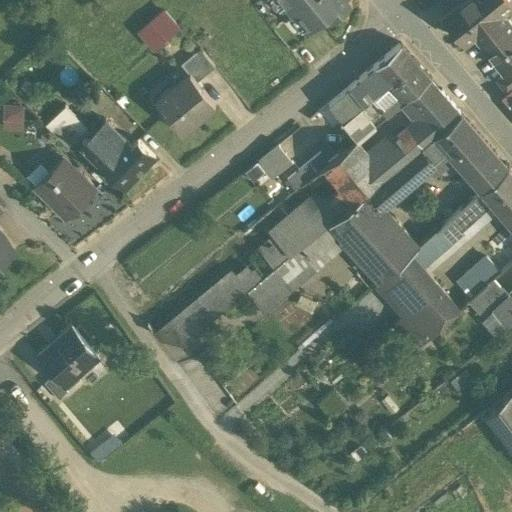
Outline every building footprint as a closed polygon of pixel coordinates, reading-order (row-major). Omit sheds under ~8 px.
[(276,0),(282,7),(285,4),(305,29),(325,12),(330,18),(352,1),(350,0),(276,0)] [(511,1),(511,0),(463,0),(460,3),(459,2),(442,15),(463,41),(474,32),(479,39),(506,18),(511,12),(511,1)] [(154,47),(179,24),(166,10),(141,32),(154,47)] [(511,25),(506,18),(479,39),(504,71),(505,70),(511,65),(511,25)] [(400,43),(375,64),(391,80),(416,60),(400,43)] [(215,65),(200,46),(181,62),(189,72),(190,72),(197,80),(215,65)] [(431,77),(416,60),(391,80),(372,95),(386,114),(404,98),(431,77)] [(375,64),(349,86),(363,103),(372,95),(391,80),(375,64)] [(511,65),(505,70),(506,72),(497,79),(507,92),(511,87),(511,65)] [(189,72),(156,99),(181,131),(215,103),(197,80),(190,72),(189,72)] [(460,111),(431,77),(404,98),(422,118),(434,132),(460,111)] [(349,86),(329,103),(342,120),(357,107),(363,103),(349,86)] [(342,120),(356,138),(386,114),(372,95),(363,103),(357,107),(342,120)] [(3,100),(3,126),(23,126),(23,100),(3,100)] [(87,125),(66,103),(46,123),(68,145),(77,136),(76,135),(87,125)] [(420,241),(389,204),(428,171),(434,177),(453,161),(480,189),(507,165),(460,111),(434,132),(384,174),(353,200),(329,220),(345,238),(367,263),(379,278),(410,250),(420,241)] [(391,142),(386,135),(365,152),(384,174),(434,132),(422,118),(411,128),(410,126),(391,142)] [(109,147),(87,125),(76,135),(77,136),(99,158),(109,147)] [(132,144),(123,134),(109,147),(99,158),(98,158),(125,185),(155,155),(138,137),(132,144)] [(365,152),(354,139),(324,164),(353,200),(384,174),(365,152)] [(279,144),(258,160),(265,168),(272,177),(293,161),(279,144)] [(94,188),(62,156),(48,169),(52,174),(43,183),(43,191),(67,215),(94,188)] [(265,168),(258,160),(246,170),(252,178),(265,168)] [(309,160),(287,178),(295,189),(305,180),(317,170),(309,160)] [(353,200),(324,164),(317,170),(305,180),(315,193),(282,219),(302,242),(329,220),(353,200)] [(511,170),(507,165),(480,189),(479,190),(493,203),(511,226),(511,170)] [(420,241),(410,250),(423,266),(452,242),(463,233),(464,232),(462,230),(493,203),(479,190),(420,241)] [(302,242),(282,219),(270,229),(271,231),(289,252),(302,242)] [(345,238),(329,220),(302,242),(289,252),(246,287),(261,305),(345,238)] [(0,261),(12,249),(1,238),(4,235),(0,230),(0,261)] [(271,231),(197,293),(214,313),(230,300),(246,287),(289,252),(271,231)] [(423,266),(410,250),(379,278),(386,285),(408,310),(430,335),(459,307),(423,266)] [(499,270),(484,254),(456,279),(471,296),(492,277),(499,270)] [(367,263),(321,303),(333,318),(379,278),(367,263)] [(471,296),(468,300),(483,318),(492,310),(491,309),(507,295),(492,277),(471,296)] [(511,290),(507,295),(491,309),(492,310),(506,327),(511,321),(511,290)] [(214,313),(197,293),(153,329),(157,335),(181,341),(214,313)] [(317,301),(301,293),(296,303),(313,310),(317,301)] [(506,327),(492,310),(483,318),(497,335),(506,327)] [(74,328),(41,355),(58,375),(66,385),(99,357),(74,328)] [(66,385),(58,375),(48,382),(65,402),(74,394),(66,385)] [(511,383),(483,409),(511,446),(511,383)]
